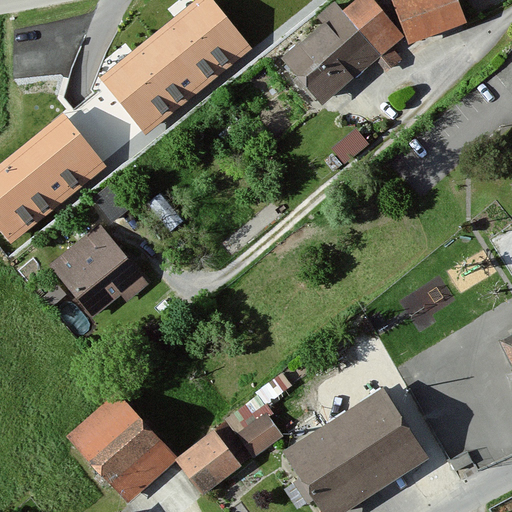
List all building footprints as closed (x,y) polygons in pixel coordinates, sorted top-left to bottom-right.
[(207,0),(203,0),(100,85),(145,139),(250,52),(207,0)] [(391,0),(403,31),(407,42),(468,19),(461,0),(391,0)] [(373,1),(348,24),(378,55),(403,31),(373,1)] [(348,24),(335,9),(279,59),(322,107),(378,55),(348,24)] [(63,120),(0,170),(0,233),(11,248),(105,172),(63,120)] [(351,123),(335,142),(351,155),(367,136),(351,123)] [(113,180),(93,191),(107,215),(126,205),(113,180)] [(155,283),(98,225),(52,270),(108,328),(155,283)] [(511,329),(499,336),(511,362),(511,329)] [(283,453),(317,511),(345,511),(429,462),(380,378),(288,430),(297,445),(283,453)] [(175,457),(112,393),(66,438),(129,503),(175,457)] [(265,413),(238,434),(255,456),(282,435),(265,413)] [(242,464),(215,429),(181,455),(208,490),(242,464)] [(468,452),(450,461),(455,472),(473,462),(468,452)]
